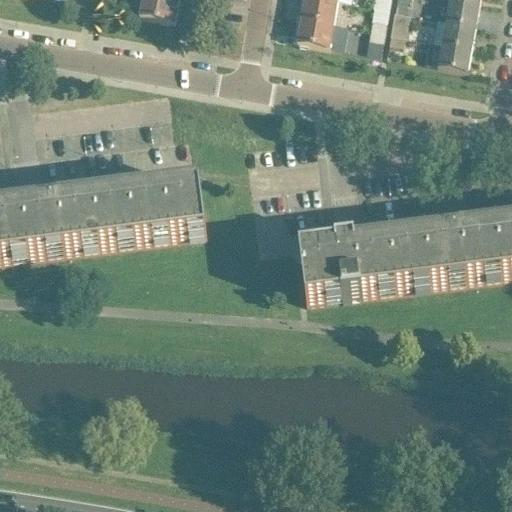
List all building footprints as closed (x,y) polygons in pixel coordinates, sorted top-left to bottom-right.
[(175,12),(177,4),(155,0),(144,0),(140,22),(172,29),(172,27),(175,28),(178,13),(175,12)] [(412,8),(413,0),(398,0),(398,6),(412,8)] [(482,12),(483,0),(450,0),(450,6),(482,12)] [(334,32),(338,8),(303,1),(300,17),(304,18),(302,26),(334,32)] [(478,34),(482,12),(450,6),(446,28),(478,34)] [(411,21),(396,19),(395,19),(391,42),(406,45),(406,44),(407,44),(411,21)] [(297,33),(295,48),(298,49),(298,50),(330,56),(345,58),(349,34),(334,32),(302,26),(301,34),(297,33)] [(388,30),(387,30),(373,27),(372,37),(386,39),(388,30)] [(478,34),(446,28),(438,27),(434,49),(442,51),(474,56),(478,34)] [(384,49),(386,39),(372,37),(370,47),(384,49)] [(404,54),(406,45),(391,42),(390,51),(404,54)] [(470,80),(474,56),(442,51),(438,74),(470,80)] [(207,244),(200,192),(0,217),(0,268),(205,243),(205,244),(207,244)] [(511,239),(359,259),(359,257),(356,254),(353,254),(346,254),(342,256),(340,259),(340,261),(303,266),(303,259),(301,259),(307,311),(308,311),(308,310),(511,283),(511,239)]
